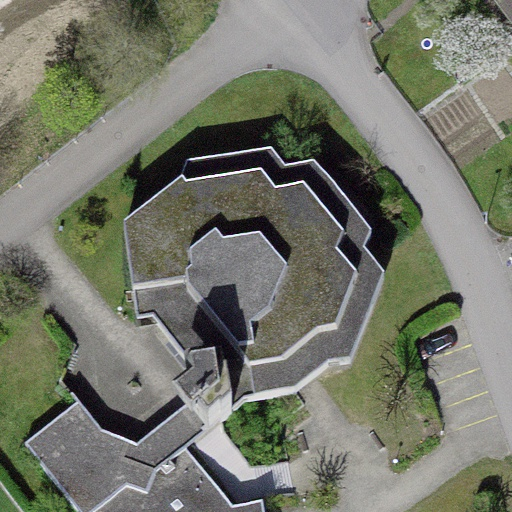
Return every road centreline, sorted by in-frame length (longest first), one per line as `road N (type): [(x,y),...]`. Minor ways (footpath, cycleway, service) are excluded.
road 1 (residential): [(295,1),(441,199),(511,378)]
road 2 (residential): [(0,224),(295,1)]
